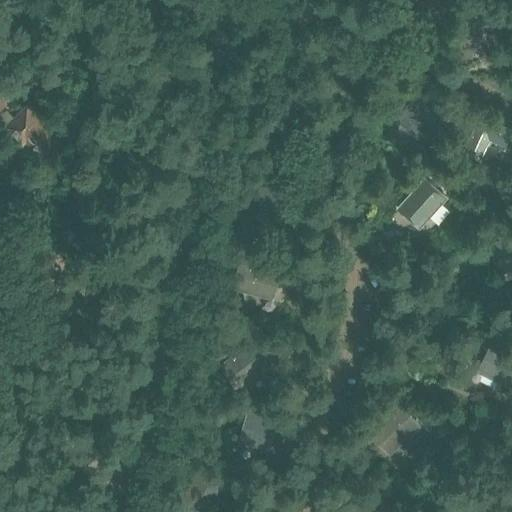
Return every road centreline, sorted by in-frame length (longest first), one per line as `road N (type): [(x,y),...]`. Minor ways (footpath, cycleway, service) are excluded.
road 1 (unclassified): [(125,511),(228,0)]
road 2 (unknown): [(130,487),(0,391)]
